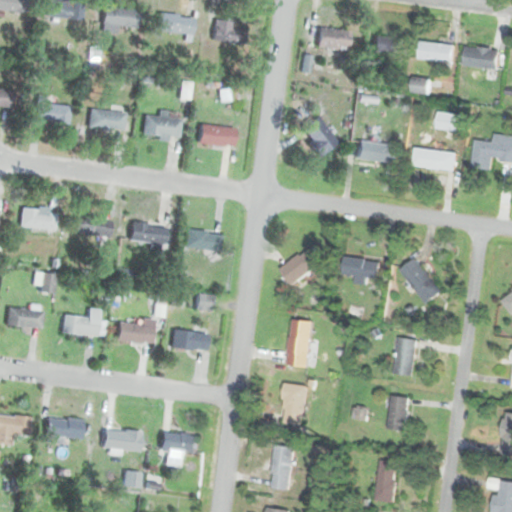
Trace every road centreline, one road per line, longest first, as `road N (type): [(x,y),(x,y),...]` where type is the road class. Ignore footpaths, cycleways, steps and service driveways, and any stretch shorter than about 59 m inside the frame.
road 1 (residential): [(216,511),(284,0)]
road 2 (residential): [(440,511),(480,224)]
road 3 (residential): [(259,195),(0,157)]
road 4 (residential): [(259,195),(511,228)]
road 5 (residential): [(232,398),(0,363)]
